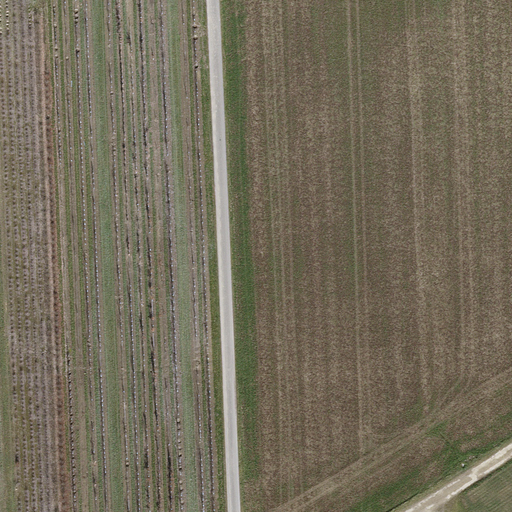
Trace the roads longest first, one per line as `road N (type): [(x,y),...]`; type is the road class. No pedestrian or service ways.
road 1 (track): [(238,511),(214,0)]
road 2 (track): [(511,440),(396,511)]
